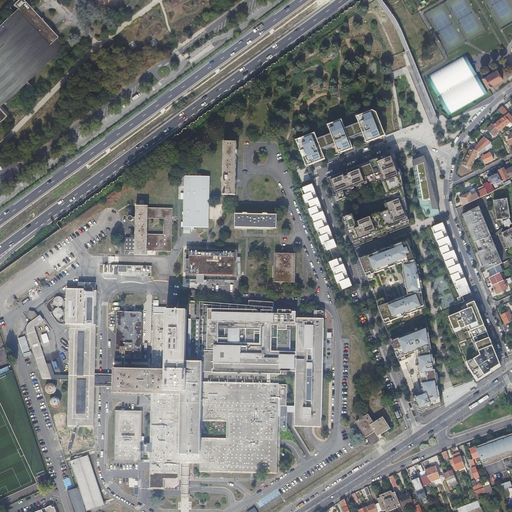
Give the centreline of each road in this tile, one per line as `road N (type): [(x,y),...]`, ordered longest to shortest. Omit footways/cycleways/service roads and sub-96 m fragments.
road 1 (residential): [(421,434),(319,178),(329,165),(402,139),(451,158)]
road 2 (motorway): [(35,224),(343,0)]
road 3 (motorway): [(302,0),(0,220)]
road 4 (residential): [(446,187),(448,212),(487,309)]
